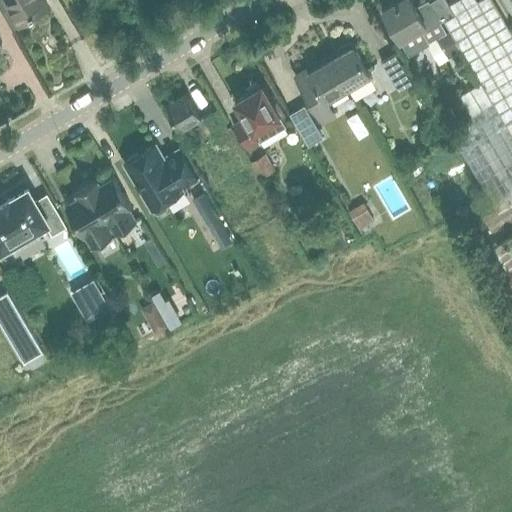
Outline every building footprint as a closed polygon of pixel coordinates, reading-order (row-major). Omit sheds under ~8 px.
[(4,0),(8,5),(18,23),(49,5),(46,0),(4,0)] [(413,0),(395,0),(383,7),(393,24),(401,38),(409,54),(438,38),(449,58),(462,51),(450,31),(448,32),(447,30),(442,21),(455,13),(450,2),(448,0),(430,0),(424,0),(416,5),(413,0)] [(451,107),(441,113),(444,118),(487,190),(493,198),(498,208),(499,210),(511,202),(511,30),(500,10),(493,0),(452,0),(450,2),(455,13),(456,13),(445,20),(481,80),(459,94),(471,114),(459,121),(451,107)] [(345,85),(347,84),(354,96),(372,86),(373,82),(367,70),(370,69),(364,61),(354,44),(353,44),(351,41),(328,55),(345,85)] [(398,88),(411,81),(393,50),(379,57),(398,88)] [(322,120),(324,119),(334,112),(325,98),(327,97),(345,85),(328,55),(296,73),(306,91),(322,120)] [(286,125),(280,115),(281,115),(262,83),(235,99),(245,116),(234,122),(248,147),(286,125)] [(202,117),(196,109),(186,91),(165,104),(181,129),(177,131),(188,148),(200,141),(189,124),(202,117)] [(301,132),(308,144),(323,135),(304,103),(289,112),(296,123),(301,132)] [(221,143),(233,135),(217,108),(205,115),(221,143)] [(167,160),(157,143),(125,162),(151,207),(153,206),(155,210),(159,211),(166,207),(168,203),(165,199),(184,188),(183,187),(197,178),(182,152),(167,160)] [(440,158),(450,172),(463,162),(459,156),(460,155),(455,148),(440,158)] [(274,168),(265,152),(250,160),(259,177),(274,168)] [(215,171),(210,161),(206,163),(212,173),(215,171)] [(98,177),(87,184),(115,232),(137,218),(130,206),(132,205),(114,174),(101,182),(98,177)] [(233,187),(225,176),(217,181),(225,192),(233,187)] [(115,232),(87,184),(76,191),(78,195),(65,203),(84,234),(86,233),(93,245),(115,232)] [(0,202),(1,204),(0,204),(0,243),(2,247),(14,240),(18,247),(40,234),(36,227),(46,221),(53,232),(66,225),(47,193),(35,200),(28,188),(11,198),(10,196),(0,202)] [(219,215),(205,191),(194,198),(208,222),(219,215)] [(487,195),(457,211),(464,224),(494,208),(487,195)] [(363,200),(348,210),(360,229),(375,219),(363,200)] [(272,220),(264,224),(268,230),(275,226),(272,220)] [(246,221),(240,234),(248,238),(254,224),(246,221)] [(165,260),(152,237),(145,241),(158,264),(165,260)] [(269,270),(277,265),(264,242),(257,246),(264,258),(263,258),(269,270)] [(0,291),(14,284),(6,269),(0,272),(0,291)] [(71,291),(88,320),(111,307),(94,278),(71,291)] [(155,300),(158,305),(166,300),(160,291),(152,295),(155,300)] [(155,300),(143,307),(150,320),(163,313),(158,305),(155,300)] [(18,306),(0,317),(0,318),(18,349),(37,338),(18,306)]
